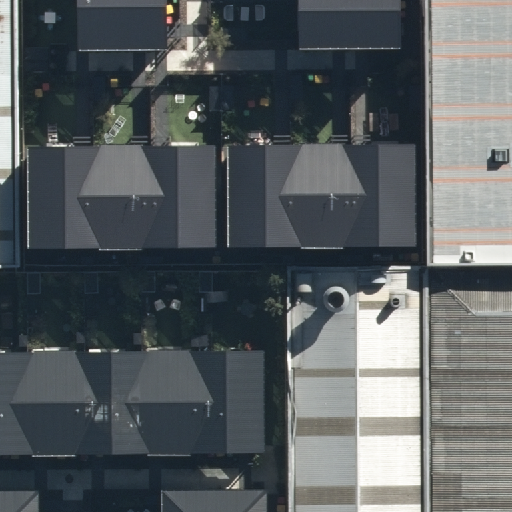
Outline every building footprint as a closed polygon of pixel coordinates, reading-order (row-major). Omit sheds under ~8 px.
[(8,0),(0,0),(0,267),(11,267),(8,0)] [(76,0),(77,45),(166,44),(165,0),(76,0)] [(294,0),(295,43),(396,42),(395,0),(294,0)] [(511,0),(425,0),(427,260),(511,260),(511,0)] [(37,134),(38,250),(211,249),(210,132),(37,134)] [(230,140),(231,249),(410,247),(408,137),(230,140)] [(421,511),(421,265),(294,266),(294,511),(421,511)] [(511,511),(511,270),(429,270),(429,511),(511,511)] [(0,342),(0,451),(262,449),(261,340),(0,342)] [(0,480),(0,511),(36,511),(37,481),(0,480)] [(164,480),(164,511),(263,511),(264,480),(164,480)]
